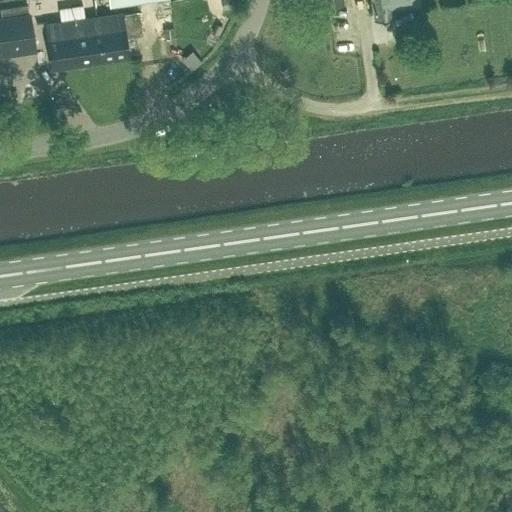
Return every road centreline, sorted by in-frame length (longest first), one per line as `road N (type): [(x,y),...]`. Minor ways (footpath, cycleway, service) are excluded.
road 1 (primary): [(0,279),(511,207)]
road 2 (unclassified): [(0,151),(119,134),(167,111),(228,64),(256,0)]
road 3 (track): [(228,64),(296,106),(327,110),(511,86)]
